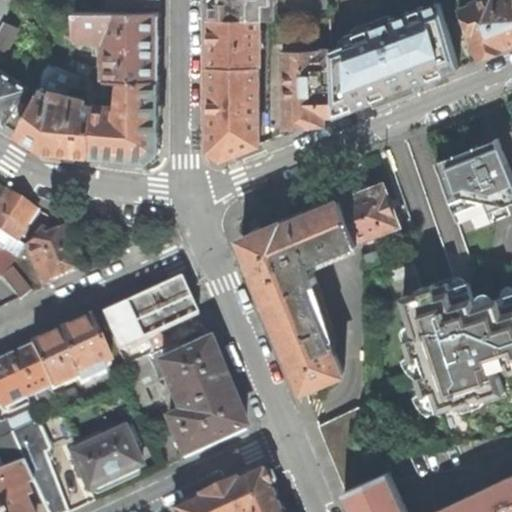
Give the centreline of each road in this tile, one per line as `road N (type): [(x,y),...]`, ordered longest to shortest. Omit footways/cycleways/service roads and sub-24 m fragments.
road 1 (residential): [(511,76),(241,182),(188,195)]
road 2 (residential): [(207,250),(0,341)]
road 3 (residential): [(207,250),(287,436)]
road 4 (residential): [(188,195),(53,180),(0,152)]
road 5 (residential): [(181,0),(188,195)]
road 6 (residential): [(126,511),(287,436)]
